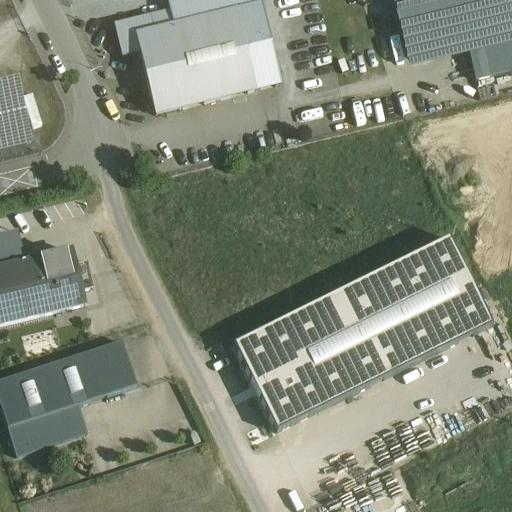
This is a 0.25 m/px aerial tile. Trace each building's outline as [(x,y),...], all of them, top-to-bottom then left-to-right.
[(511,0),(398,0),(392,2),(406,60),(511,34),(511,0)] [(168,15),(113,28),(121,61),(139,56),(135,40),(172,30),(168,15)] [(172,30),(135,40),(154,119),(253,95),(234,16),(172,30)] [(12,89),(0,92),(0,151),(26,145),(12,89)] [(0,239),(0,272),(24,267),(17,235),(0,239)] [(231,351),(273,437),(491,330),(448,244),(231,351)] [(24,267),(0,272),(0,329),(84,309),(81,295),(75,270),(72,256),(24,267)] [(89,293),(83,268),(75,270),(81,295),(89,293)] [(120,347),(0,385),(0,412),(16,461),(87,438),(78,410),(135,392),(120,347)]
